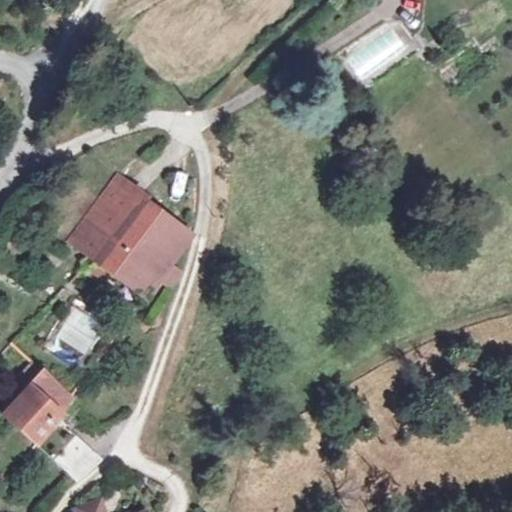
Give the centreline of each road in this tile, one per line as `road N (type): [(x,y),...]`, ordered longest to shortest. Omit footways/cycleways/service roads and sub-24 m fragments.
road 1 (track): [(190,121),(250,95),(397,0)]
road 2 (unclassified): [(95,0),(0,189)]
